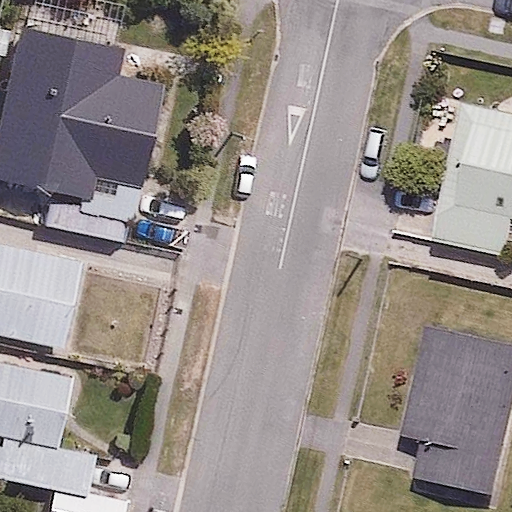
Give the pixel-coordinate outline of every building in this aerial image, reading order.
[(34,217),(122,234),(158,48),(19,22),(0,120),(0,175),(41,184),(34,217)] [(511,109),(458,100),(434,240),(511,253),(511,109)] [(79,258),(0,240),(0,332),(61,345),(79,258)] [(511,340),(421,324),(398,452),(424,457),(420,477),(501,491),(511,429),(511,340)] [(43,511),(120,511),(124,495),(84,487),(92,449),(51,440),(67,367),(0,352),(0,475),(49,486),(43,511)]
